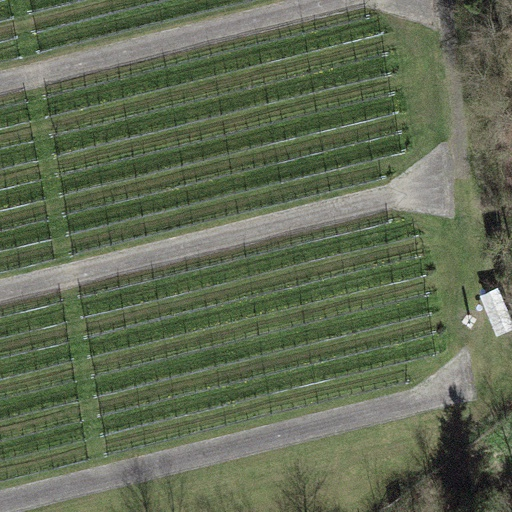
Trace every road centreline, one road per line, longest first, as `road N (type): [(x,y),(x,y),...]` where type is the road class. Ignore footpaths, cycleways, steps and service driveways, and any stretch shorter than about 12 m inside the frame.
road 1 (track): [(454,0),(489,379),(0,500)]
road 2 (track): [(470,178),(0,295)]
road 3 (track): [(0,83),(333,0)]
